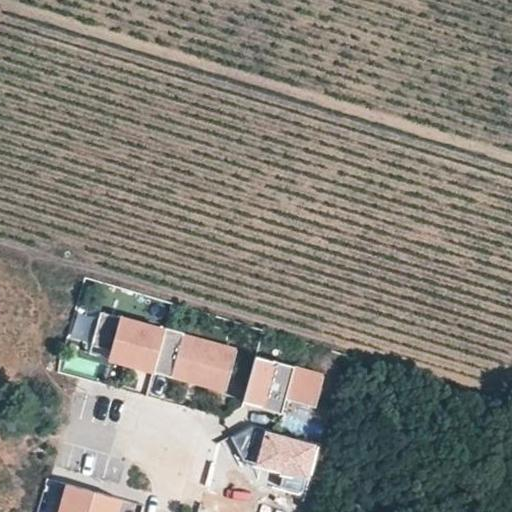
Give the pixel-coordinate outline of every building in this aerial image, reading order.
[(158,369),(169,331),(104,313),(96,343),(126,351),(124,360),(140,364),(139,365),(158,370),(158,369)] [(241,351),(187,337),(187,334),(169,329),(169,331),(158,369),(194,379),(196,372),(207,375),(205,382),(230,389),(241,351)] [(126,351),(96,343),(94,351),(124,360),(126,351)] [(319,409),(328,377),(298,369),(298,368),(276,362),(276,363),(259,358),(246,404),(265,409),(266,405),(290,411),(293,401),(319,409)] [(205,382),(207,375),(196,372),(194,379),(205,382)] [(65,511),(72,489),(66,487),(58,511),(65,511)] [(122,511),(125,503),(72,489),(65,511),(122,511)]
